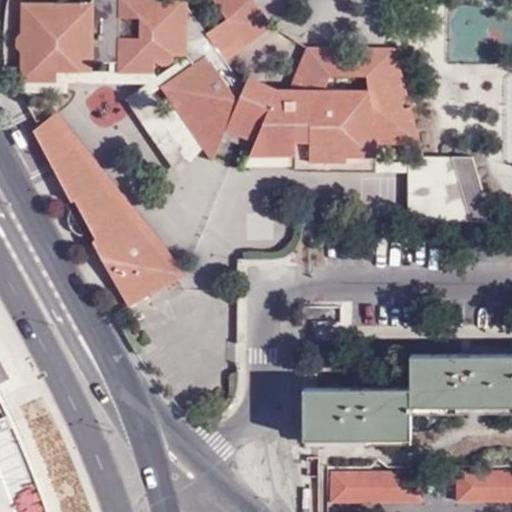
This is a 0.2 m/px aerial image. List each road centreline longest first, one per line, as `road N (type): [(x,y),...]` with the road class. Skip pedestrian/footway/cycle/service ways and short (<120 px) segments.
road 1 (residential): [(511,285),(261,286),(253,417),(191,472)]
road 2 (tertiary): [(133,417),(0,158)]
road 3 (tertiary): [(0,268),(112,511)]
road 4 (tertiary): [(0,205),(105,399),(133,417)]
